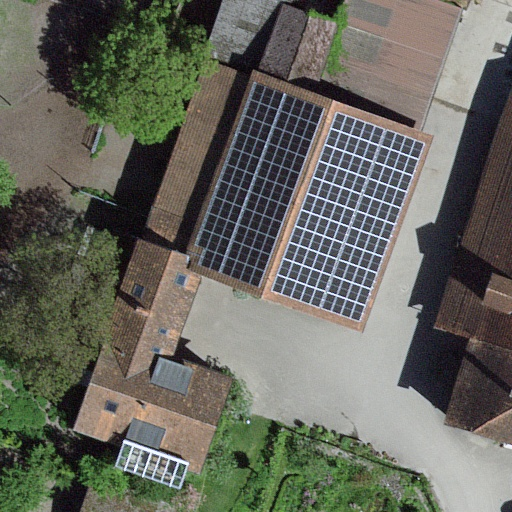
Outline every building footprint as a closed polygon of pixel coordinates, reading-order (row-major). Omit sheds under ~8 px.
[(301,0),(224,0),(206,53),(228,61),(274,77),(301,0)] [(475,18),(425,0),(364,0),(357,28),(336,103),(430,136),(475,18)] [(357,28),(299,10),(274,77),(275,81),(336,103),(357,28)] [(360,327),(430,136),(336,103),(275,81),(228,61),(155,258),(219,279),(360,327)] [(480,421),(511,430),(511,165),(467,312),(510,325),(480,421)] [(219,279),(155,258),(93,431),(225,475),(250,393),(191,368),(219,279)] [(165,511),(102,486),(91,511),(165,511)]
